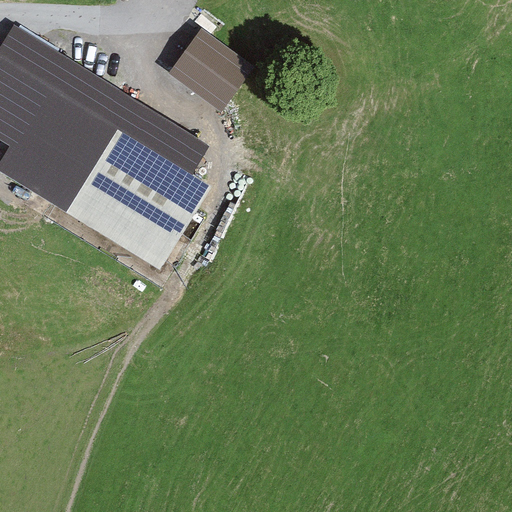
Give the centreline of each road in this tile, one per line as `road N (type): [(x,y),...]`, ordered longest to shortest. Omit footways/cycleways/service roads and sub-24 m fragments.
road 1 (track): [(72,511),(111,400),(231,192),(231,141),(140,69),(117,17)]
road 2 (unclassified): [(0,12),(182,19)]
